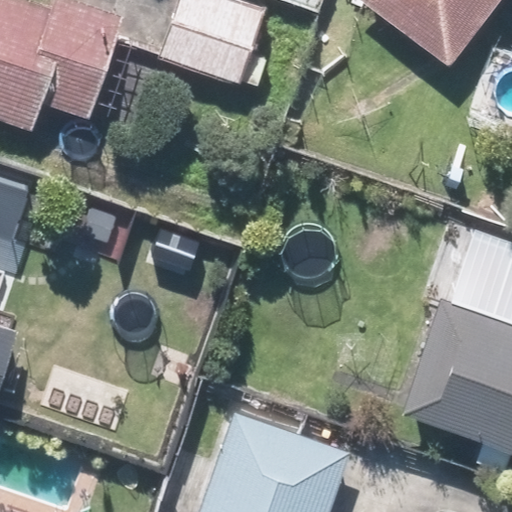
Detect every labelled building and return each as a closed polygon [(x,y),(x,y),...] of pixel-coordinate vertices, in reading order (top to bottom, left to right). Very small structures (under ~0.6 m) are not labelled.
[(52,0),(53,0),(51,0),(0,0),(0,115),(34,128),(46,96),(88,110),(123,12),(90,0),(52,0)] [(264,2),(259,0),(177,0),(160,51),(237,79),(264,2)] [(495,0),(377,0),(455,56),(495,0)] [(511,233),(466,218),(403,400),(511,438),(511,233)] [(0,384),(20,325),(0,317),(0,384)] [(326,511),(354,438),(234,394),(191,511),(326,511)]
